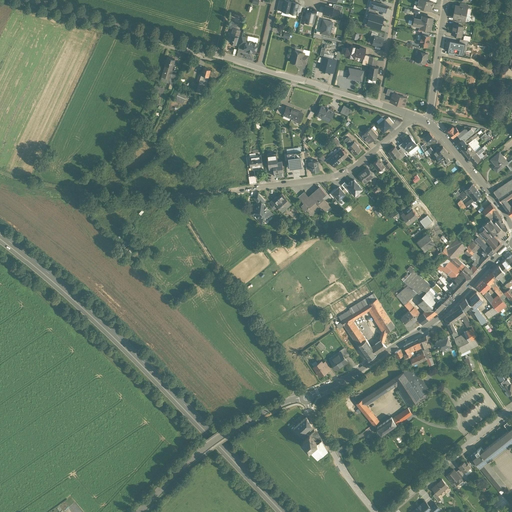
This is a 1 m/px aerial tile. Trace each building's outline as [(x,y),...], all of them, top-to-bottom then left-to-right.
[(292,2),(284,0),(284,2),(282,10),(282,11),(289,12),(292,2)] [(429,0),(418,0),(418,1),(419,1),(417,6),(421,7),(430,10),(433,1),(429,0)] [(373,1),(371,7),(385,11),(387,6),(379,3),(373,1)] [(299,3),(292,2),(289,12),(296,14),(297,11),(298,5),(299,3)] [(333,7),(325,5),(323,13),(337,17),(339,10),(339,9),(333,8),(333,7)] [(467,7),(460,6),(455,5),(454,11),(466,14),(467,7)] [(309,12),(306,11),(305,16),(303,22),(308,23),(309,22),(313,23),(316,13),(310,11),(309,12)] [(466,14),(454,11),(453,18),(457,19),(464,20),(466,14)] [(370,13),(368,18),(382,22),(383,17),(375,14),(370,13)] [(428,16),(422,15),(421,19),(414,18),(412,25),(420,26),(419,28),(430,30),(431,30),(433,18),(427,17),(428,16)] [(380,28),(382,22),(368,18),(367,24),(371,25),(380,28)] [(333,22),(323,20),(321,33),(330,35),(333,22)] [(463,26),(453,24),(451,34),(461,36),(463,26)] [(239,30),(233,28),(233,29),(229,42),(236,44),(240,30),(239,30)] [(380,36),(378,35),(377,37),(375,36),(371,35),(368,43),(372,44),(375,45),(381,47),(383,38),(380,37),(380,36)] [(422,35),(421,35),(419,44),(423,45),(427,46),(429,36),(428,36),(422,35)] [(248,37),(241,36),(239,44),(245,46),(246,40),(247,41),(248,37)] [(247,41),(246,40),(245,46),(244,50),(248,51),(248,52),(250,52),(251,52),(255,52),(257,43),(247,41)] [(465,44),(465,43),(459,42),(450,40),(448,49),(454,50),(454,52),(455,53),(463,54),(465,44)] [(355,56),(356,50),(354,49),(354,46),(351,46),(350,48),(346,47),(346,48),(345,55),(354,58),(355,56)] [(356,50),(355,56),(359,56),(359,55),(364,56),(364,55),(366,49),(359,47),(359,49),(356,48),(356,50)] [(297,51),(294,51),(293,52),(290,62),(300,64),(300,62),(302,54),(303,54),(298,53),(297,51)] [(428,54),(420,52),(419,55),(417,56),(416,60),(416,61),(423,63),(425,63),(428,54)] [(309,56),(302,54),(300,62),(307,64),(309,56)] [(377,58),(369,56),(367,66),(370,66),(375,67),(377,58)] [(175,59),(168,57),(165,65),(172,67),(175,59)] [(336,60),(323,57),(320,69),(325,71),(326,69),(333,71),(336,60)] [(172,67),(165,65),(163,71),(170,73),(171,73),(172,67)] [(210,69),(203,67),(202,72),(201,71),(200,74),(201,75),(198,84),(205,86),(206,86),(209,75),(209,74),(210,69)] [(347,78),(362,81),(363,71),(349,68),(347,78)] [(377,71),(370,69),(368,78),(376,79),(377,71)] [(169,78),(162,76),(160,81),(172,84),(177,75),(171,73),(170,73),(169,78)] [(187,93),(179,89),(174,100),(183,103),(187,93)] [(393,93),(392,93),(391,96),(391,97),(392,98),(391,101),(395,102),(395,103),(398,104),(399,104),(404,105),(407,98),(393,93)] [(334,112),(322,106),(317,115),(323,118),(326,119),(329,118),(330,116),(331,116),(334,112)] [(351,109),(345,106),(341,113),(348,116),(351,109)] [(291,109),(287,107),(286,108),(283,115),(292,118),(295,110),(291,109)] [(299,112),(295,110),(292,118),(296,120),(300,121),(303,113),(299,112)] [(377,124),(383,132),(390,126),(386,120),(384,118),(377,124)] [(359,131),(351,123),(348,126),(355,134),(359,131)] [(454,128),(452,126),(447,130),(449,132),(448,133),(452,137),(457,134),(459,137),(467,130),(466,129),(464,128),(459,132),(455,127),(454,128)] [(371,128),(364,135),(366,137),(364,138),(369,143),(378,135),(375,131),(374,132),(371,128)] [(467,130),(459,137),(461,139),(456,143),(461,149),(467,144),(466,142),(464,141),(466,140),(465,139),(474,131),(471,128),(467,130)] [(429,133),(424,137),(426,139),(425,140),(427,142),(429,144),(435,138),(429,133)] [(416,145),(409,136),(403,141),(407,146),(405,147),(408,152),(416,145)] [(341,143),(336,137),(333,140),(338,146),(341,143)] [(472,140),(468,143),(472,147),(474,146),(477,143),(478,143),(474,138),(472,140)] [(349,140),(345,143),(355,155),(361,150),(354,142),(352,144),(349,140)] [(467,144),(461,149),(465,153),(472,147),(468,143),(467,144)] [(395,147),(388,152),(393,159),(397,156),(400,154),(397,150),(395,147)] [(472,147),(465,153),(468,158),(475,152),(472,147)] [(406,155),(400,148),(397,150),(400,154),(402,157),(406,155)] [(443,148),(438,152),(437,151),(434,153),(436,155),(435,156),(437,158),(436,158),(438,162),(446,156),(448,154),(443,148)] [(343,151),(341,149),(335,155),(340,161),(347,156),(345,154),(346,153),(344,150),(343,151)] [(302,159),(301,151),(287,153),(288,161),(289,169),(303,167),(302,159)] [(475,152),(468,158),(473,164),(480,158),(477,154),(475,152)] [(507,162),(499,152),(491,159),(496,166),(493,168),(496,171),(505,164),(506,164),(507,162)] [(282,161),(277,161),(276,153),(267,154),(269,169),(273,168),(274,176),(284,175),(282,161)] [(261,155),(249,157),(250,162),(252,162),(253,170),(263,169),(261,155)] [(335,155),(328,160),(330,162),(329,163),(331,165),(332,165),(334,167),(340,161),(335,155)] [(379,159),(373,164),(378,171),(385,166),(379,159)] [(318,161),(312,162),(312,163),(309,163),(308,163),(309,168),(311,168),(311,172),(319,171),(318,161)] [(367,168),(358,175),(364,183),(373,176),(367,168)] [(416,183),(421,179),(418,174),(412,178),(416,183)] [(511,179),(493,192),(501,202),(504,200),(505,201),(506,200),(511,196),(511,179)] [(349,184),(347,186),(350,189),(355,195),(362,189),(354,180),(352,182),(351,181),(349,184)] [(347,192),(350,189),(347,186),(344,183),(342,185),(345,188),(347,192)] [(470,186),(469,185),(466,187),(467,188),(465,190),(465,191),(460,195),(460,196),(462,198),(468,193),(475,188),(472,184),(470,186)] [(377,186),(372,190),(375,194),(380,190),(377,186)] [(334,190),(329,194),(333,198),(335,196),(338,200),(345,194),(342,191),(339,187),(335,191),(334,190)] [(320,188),(308,198),(304,193),(299,198),(304,204),(302,207),(305,211),(307,209),(312,215),(321,207),(325,211),(330,206),(323,198),(322,199),(326,195),(320,188)] [(345,188),(342,191),(345,194),(348,197),(351,195),(347,192),(345,188)] [(475,188),(468,193),(472,199),(464,205),(466,208),(467,207),(471,203),(474,201),(481,195),(475,188)] [(460,195),(457,192),(453,195),(457,202),(460,200),(462,198),(460,196),(460,195)] [(265,202),(258,194),(254,198),(258,202),(259,201),(261,203),(261,202),(263,204),(265,202)] [(282,194),(276,199),(277,199),(275,201),(278,206),(277,207),(281,210),(285,206),(286,208),(290,203),(282,194)] [(275,201),(273,199),(270,202),(275,209),(277,207),(278,206),(275,201)] [(463,203),(460,200),(457,202),(462,211),(463,210),(466,208),(464,205),(463,203)] [(263,204),(261,202),(261,203),(250,213),(252,215),(254,214),(255,215),(255,216),(255,217),(256,218),(257,218),(258,218),(259,217),(260,219),(259,220),(261,223),(264,221),(264,220),(264,219),(265,219),(265,218),(266,218),(267,218),(267,219),(272,215),(267,209),(263,204)] [(499,214),(495,209),(491,204),(487,207),(492,212),(494,214),(496,217),(499,214)] [(492,212),(487,207),(483,211),(487,216),(490,219),(493,223),(495,221),(496,221),(495,220),(492,217),(490,214),(492,212)] [(374,212),(379,217),(382,214),(378,209),(374,212)] [(413,210),(406,215),(404,213),(401,215),(408,223),(418,216),(415,212),(414,212),(413,210)] [(425,227),(432,222),(427,215),(420,221),(425,227)] [(496,221),(495,221),(497,223),(500,227),(505,225),(501,217),(498,219),(496,221)] [(493,223),(490,219),(483,226),(485,228),(489,233),(490,232),(496,226),(495,225),(497,223),(495,221),(493,223)] [(497,223),(495,225),(496,226),(490,232),(489,233),(491,234),(493,235),(501,228),(500,227),(497,223)] [(489,233),(485,228),(479,233),(480,234),(483,237),(483,236),(484,238),(486,240),(491,234),(489,233)] [(434,243),(427,233),(417,241),(424,251),(434,243)] [(448,243),(450,240),(448,238),(449,237),(446,233),(442,237),(448,243)] [(493,235),(491,234),(486,240),(490,244),(489,245),(490,245),(495,251),(502,244),(493,235)] [(456,235),(440,252),(445,256),(454,263),(458,259),(461,256),(464,252),(467,248),(456,235)] [(481,241),(478,237),(476,239),(475,239),(474,240),(477,242),(480,245),(485,250),(487,252),(490,256),(495,251),(490,245),(487,247),(481,241)] [(473,242),(467,248),(464,252),(470,257),(473,253),(470,250),(476,244),(473,242)] [(476,244),(470,250),(473,253),(480,245),(477,242),(476,244)] [(487,252),(485,250),(482,253),(484,255),(480,259),(484,262),(490,256),(487,252)] [(480,259),(473,253),(470,257),(474,260),(478,262),(475,266),(479,269),(484,262),(480,259)] [(454,263),(445,256),(439,264),(440,266),(437,270),(440,273),(442,271),(454,280),(452,282),(449,285),(451,286),(458,292),(471,278),(454,263)] [(458,259),(454,263),(471,278),(479,269),(475,266),(474,265),(470,269),(458,259)] [(502,263),(499,266),(504,272),(508,270),(505,267),(503,265),(502,263)] [(499,266),(492,271),(497,277),(504,285),(507,283),(501,277),(500,276),(504,272),(499,266)] [(430,290),(416,278),(419,275),(413,270),(409,275),(405,279),(403,282),(408,286),(417,293),(421,297),(426,293),(430,290)] [(489,273),(484,279),(489,284),(491,282),(494,279),(493,277),(489,273)] [(484,279),(476,286),(484,295),(487,293),(486,293),(485,291),(491,286),(489,284),(484,279)] [(503,294),(491,282),(489,284),(491,286),(492,288),(495,292),(499,296),(503,294)] [(408,286),(396,296),(404,305),(408,302),(417,293),(408,286)] [(446,297),(445,296),(444,296),(440,291),(440,290),(437,286),(436,287),(433,289),(439,295),(443,300),(441,302),(445,306),(453,298),(449,294),(446,297)] [(448,289),(446,291),(449,294),(453,298),(458,292),(451,286),(448,289)] [(490,295),(488,293),(487,292),(486,293),(487,293),(484,295),(490,303),(494,300),(490,296),(490,295)] [(426,293),(421,297),(424,299),(430,306),(435,302),(426,293)] [(476,293),(469,299),(472,302),(470,303),(473,306),(471,308),(472,310),(474,307),(475,308),(475,307),(478,304),(482,300),(476,293)] [(374,294),(349,309),(352,313),(369,303),(377,298),(374,294)] [(494,300),(490,303),(493,306),(498,312),(506,305),(499,296),(494,300)] [(394,327),(377,298),(369,303),(372,309),(383,327),(386,332),(387,331),(387,332),(394,327)] [(430,306),(424,299),(419,304),(426,312),(423,314),(429,320),(437,314),(430,306)] [(465,299),(459,305),(461,307),(464,312),(469,308),(471,311),(472,310),(471,308),(470,307),(465,299)] [(437,302),(436,301),(435,302),(430,306),(437,314),(445,306),(441,302),(440,300),(437,302)] [(414,308),(408,302),(404,305),(409,311),(410,312),(414,308)] [(352,313),(341,320),(344,325),(352,320),(372,309),(369,303),(352,313)] [(493,306),(488,311),(492,316),(498,312),(493,306)] [(461,307),(454,312),(457,317),(460,315),(461,316),(465,314),(464,312),(461,307)] [(475,307),(475,308),(474,307),(472,310),(476,316),(480,313),(475,307)] [(420,316),(414,308),(410,312),(416,319),(420,316)] [(349,309),(338,316),(341,320),(352,313),(349,309)] [(409,311),(401,318),(406,324),(408,323),(410,325),(417,319),(416,319),(410,312),(409,311)] [(454,312),(445,319),(452,335),(455,333),(456,333),(452,325),(458,319),(457,317),(454,312)] [(480,313),(476,316),(479,321),(481,324),(486,321),(480,313)] [(420,316),(416,319),(417,319),(422,325),(429,320),(423,314),(420,316)] [(465,314),(461,316),(467,327),(471,325),(465,314)] [(352,320),(344,325),(358,345),(366,340),(352,320)] [(469,331),(464,333),(465,335),(457,339),(454,341),(457,348),(461,346),(478,337),(473,328),(469,331)] [(478,337),(461,346),(465,352),(479,345),(481,343),(478,337)] [(426,338),(418,341),(421,348),(422,350),(427,348),(425,343),(428,342),(426,338)] [(448,338),(436,343),(439,351),(444,349),(444,350),(448,349),(447,347),(451,346),(448,338)] [(371,348),(366,340),(358,345),(368,360),(376,354),(371,348)] [(322,350),(326,346),(321,341),(317,345),(322,350)] [(381,341),(371,348),(376,354),(388,347),(384,342),(383,344),(381,341)] [(421,348),(418,341),(415,342),(413,343),(416,350),(421,348)] [(413,343),(407,345),(403,348),(407,355),(408,355),(411,355),(413,354),(412,352),(416,350),(413,343)] [(344,347),(339,351),(341,353),(345,358),(349,355),(344,347)] [(400,351),(395,353),(399,362),(403,360),(402,358),(403,357),(400,351)] [(337,357),(331,361),(334,366),(333,367),(335,369),(337,369),(338,368),(338,366),(342,364),(344,364),(347,362),(345,358),(341,353),(337,356),(337,357)] [(423,354),(410,360),(413,366),(426,361),(423,354)] [(465,359),(469,375),(474,373),(470,358),(465,359)] [(321,361),(313,367),(320,376),(327,370),(323,364),(321,361)] [(412,369),(403,375),(420,401),(429,394),(412,369)] [(403,375),(393,381),(397,387),(410,407),(420,401),(403,375)] [(511,385),(511,386),(507,380),(504,382),(503,381),(501,383),(507,391),(510,396),(511,394),(511,385)] [(391,382),(362,400),(366,405),(395,387),(395,388),(397,387),(393,381),(391,382)] [(366,405),(362,400),(356,404),(373,425),(379,421),(366,405)] [(407,410),(402,414),(406,420),(411,416),(407,410)] [(402,414),(392,420),(396,426),(406,420),(402,414)] [(301,421),(299,424),(295,427),(294,428),(295,430),(304,439),(308,435),(305,432),(308,429),(309,431),(313,428),(306,417),(301,421)] [(391,419),(376,429),(381,436),(396,426),(392,420),(391,419)] [(483,451),(473,459),(479,468),(486,462),(511,440),(511,427),(508,431),(483,451)] [(318,438),(313,432),(310,434),(309,434),(308,435),(304,439),(301,441),(302,441),(308,449),(317,458),(328,450),(321,439),(320,440),(318,438)] [(481,448),(477,451),(477,452),(476,451),(475,452),(475,453),(470,457),(473,459),(483,451),(481,448)] [(465,464),(464,462),(458,467),(460,469),(464,473),(471,467),(467,463),(465,464)] [(506,486),(486,462),(479,468),(499,492),(506,486)] [(464,473),(460,469),(458,471),(462,476),(466,481),(469,478),(464,473)] [(454,471),(447,476),(449,479),(451,482),(451,481),(453,483),(459,478),(459,477),(455,473),(454,471)] [(453,483),(456,487),(462,482),(459,478),(453,483)] [(442,481),(432,489),(435,494),(438,496),(448,488),(442,481)] [(438,496),(435,494),(433,496),(438,502),(441,500),(438,496)] [(429,506),(425,502),(413,511),(428,511),(432,509),(429,506)] [(434,502),(429,506),(432,509),(433,511),(438,511),(441,510),(434,502)]
